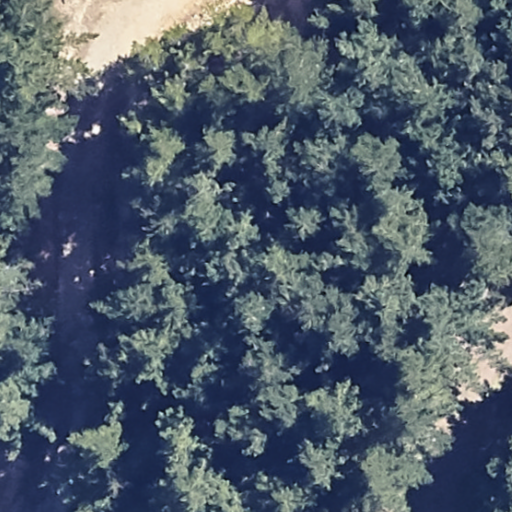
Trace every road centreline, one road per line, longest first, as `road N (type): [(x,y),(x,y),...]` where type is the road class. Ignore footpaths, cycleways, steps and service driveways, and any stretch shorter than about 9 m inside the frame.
road 1 (track): [(172,0),(110,46),(81,161),(60,372),(25,511)]
road 2 (track): [(464,511),(502,353),(511,342)]
